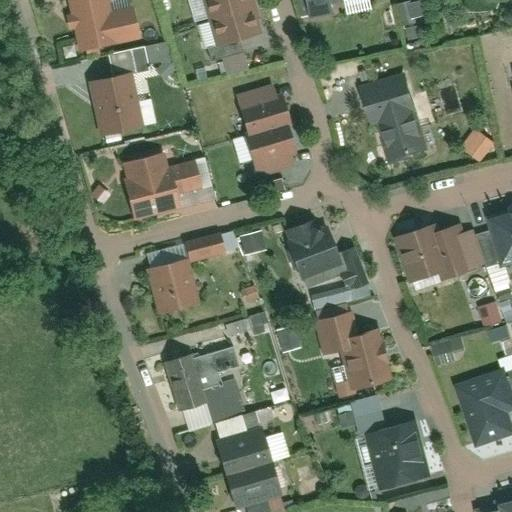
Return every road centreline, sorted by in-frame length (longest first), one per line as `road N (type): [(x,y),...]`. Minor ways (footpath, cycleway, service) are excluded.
road 1 (residential): [(359,202),(446,449),(473,464),(511,453)]
road 2 (residential): [(80,239),(167,511)]
road 3 (residential): [(80,239),(322,176)]
road 4 (residential): [(7,0),(80,239)]
road 5 (residential): [(272,0),(322,176)]
road 6 (residential): [(359,202),(511,163)]
